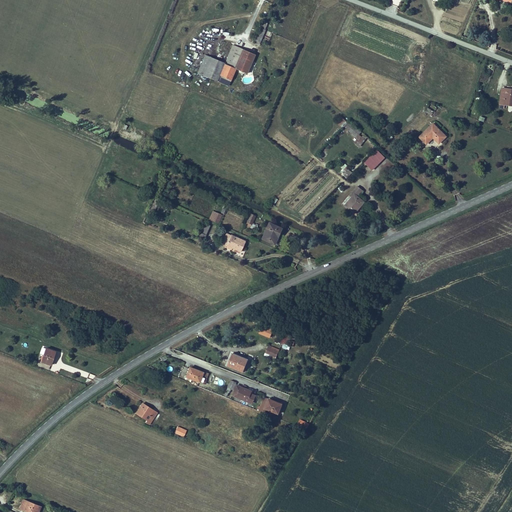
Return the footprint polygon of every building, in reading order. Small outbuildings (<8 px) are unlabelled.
[(263,25),(254,44),(260,47),(268,27),(263,25)] [(234,45),(225,63),(234,67),(247,73),(256,54),(234,45)] [(196,72),(216,81),(220,73),(215,71),(219,61),(204,54),(196,72)] [(225,63),(219,61),(215,71),(220,73),(225,63)] [(225,63),(220,73),(230,77),(234,67),(225,63)] [(220,73),(216,81),(215,83),(225,87),(230,77),(220,73)] [(511,88),(498,86),(496,103),(509,105),(510,95),(511,95),(511,88)] [(430,106),(426,110),(432,115),(436,111),(430,106)] [(336,121),(344,129),(348,123),(341,116),(336,121)] [(365,138),(359,135),(362,130),(348,123),(344,131),(364,141),(365,138)] [(427,125),(414,138),(421,145),(427,138),(433,144),(440,137),(427,125)] [(377,149),(364,163),(372,171),(385,158),(377,149)] [(347,178),(352,173),(347,168),(341,173),(347,178)] [(342,196),(336,203),(346,212),(355,201),(348,194),(352,189),(348,184),(340,194),(342,196)] [(219,223),(221,214),(212,211),(209,221),(219,223)] [(248,213),(244,226),(253,229),(255,225),(253,224),(255,215),(248,213)] [(194,219),(189,229),(196,232),(201,221),(194,219)] [(263,221),(256,236),(268,241),(274,227),(263,221)] [(206,235),(209,225),(203,223),(200,233),(206,235)] [(218,229),(213,240),(232,248),(236,237),(231,235),(218,229)] [(261,325),(258,333),(269,337),(272,330),(261,325)] [(292,337),(284,334),(282,339),(285,340),(284,343),(289,345),(292,337)] [(279,350),(269,346),(265,355),(275,360),(279,350)] [(46,349),(41,362),(51,366),(56,353),(46,349)] [(232,352),(226,365),(241,371),(247,359),(232,352)] [(189,368),(185,377),(197,382),(201,373),(189,368)] [(229,380),(226,387),(233,390),(235,385),(236,383),(229,380)] [(241,388),(235,385),(233,390),(226,387),(223,395),(225,397),(228,389),(232,391),(231,396),(236,398),(241,388)] [(241,388),(236,398),(251,404),(254,396),(249,395),(250,392),(241,388)] [(264,398),(261,407),(268,410),(277,413),(280,405),(264,398)] [(143,405),(136,413),(147,421),(149,422),(155,414),(143,405)] [(268,410),(261,407),(259,413),(265,416),(268,410)] [(157,414),(155,414),(149,422),(147,421),(145,423),(149,426),(157,414)] [(308,429),(310,425),(301,420),(299,424),(308,429)] [(177,428),(175,432),(183,437),(185,433),(177,428)] [(23,500),(20,509),(26,511),(39,511),(42,508),(23,500)]
